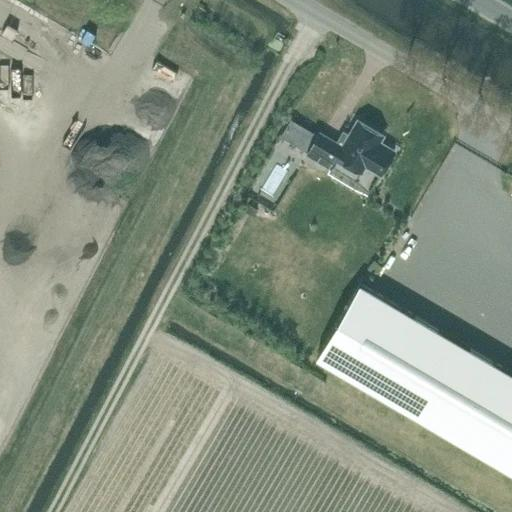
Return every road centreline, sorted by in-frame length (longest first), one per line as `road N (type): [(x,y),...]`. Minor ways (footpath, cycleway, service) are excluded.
road 1 (track): [(48,511),(316,11)]
road 2 (unclassified): [(511,126),(296,0)]
